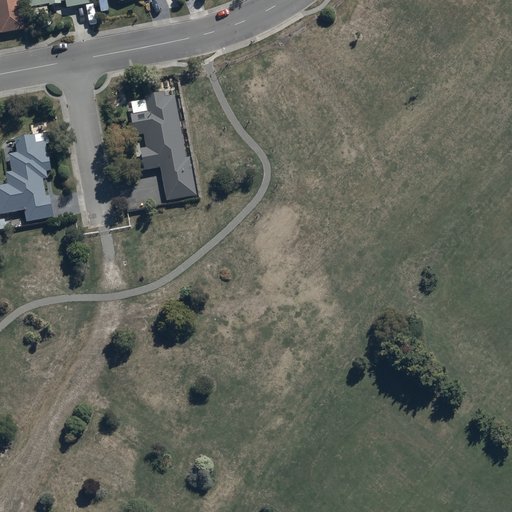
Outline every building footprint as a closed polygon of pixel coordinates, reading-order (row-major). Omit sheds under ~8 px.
[(25,28),(20,0),(0,0),(0,23),(1,32),(25,28)] [(188,156),(177,95),(165,97),(164,90),(147,93),(147,97),(130,100),(136,134),(144,133),(147,147),(141,148),(145,169),(162,166),(168,200),(196,195),(189,156),(188,156)] [(9,184),(0,185),(0,201),(2,213),(27,208),(30,221),(55,216),(51,194),(49,195),(45,179),(50,178),(49,170),(53,169),(48,143),(52,143),(49,131),(14,138),(17,152),(7,154),(10,169),(6,169),(9,184)] [(481,332),(473,327),(465,338),(472,344),(481,332)] [(118,365),(108,360),(97,382),(106,387),(118,365)] [(72,444),(63,439),(52,457),(61,462),(72,444)]
